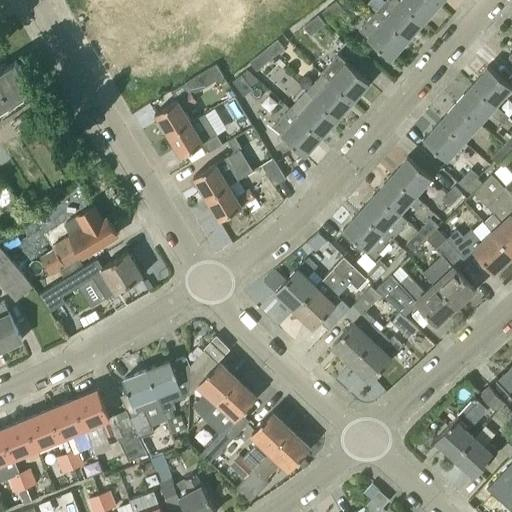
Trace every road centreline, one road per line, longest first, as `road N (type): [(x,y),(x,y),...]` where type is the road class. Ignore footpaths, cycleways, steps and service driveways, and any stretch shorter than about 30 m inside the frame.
road 1 (residential): [(209,289),(299,217),(501,0)]
road 2 (residential): [(209,289),(35,0)]
road 3 (residential): [(0,391),(209,289)]
road 4 (residential): [(367,440),(209,289)]
road 5 (residential): [(367,440),(511,306)]
